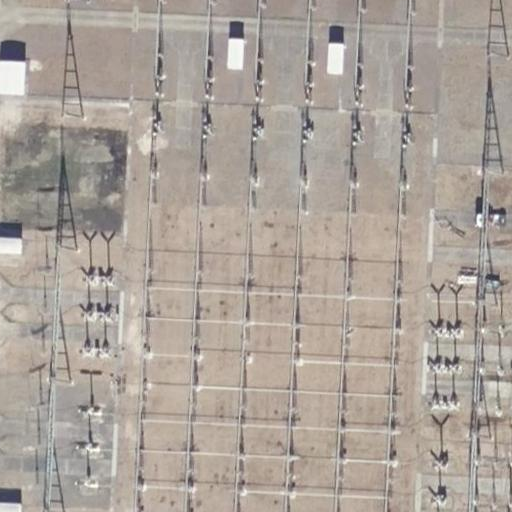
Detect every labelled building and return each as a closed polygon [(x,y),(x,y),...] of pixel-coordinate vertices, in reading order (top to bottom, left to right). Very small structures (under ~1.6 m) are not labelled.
[(305,20),(306,0),(271,0),(270,17),(305,20)] [(248,40),(232,39),(231,69),(247,69),(248,40)] [(348,45),(332,44),(330,73),(346,74),(348,45)] [(307,55),(263,51),(259,105),(303,109),(307,55)] [(31,63),(4,62),(3,93),(29,94),(31,63)] [(199,95),(173,95),(173,149),(199,149),(199,95)] [(26,240),(0,237),(0,253),(25,255),(26,240)] [(20,511),(21,505),(0,503),(0,511),(20,511)]
